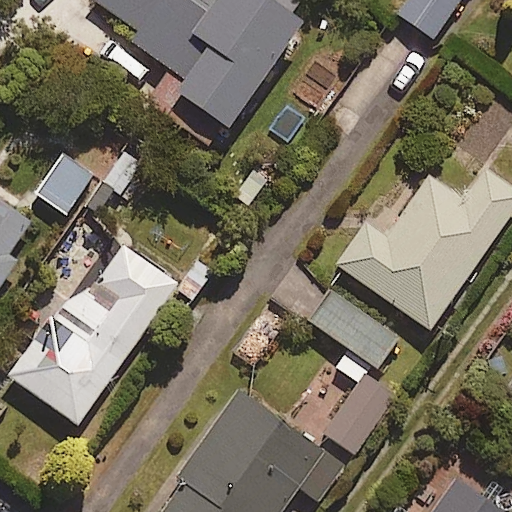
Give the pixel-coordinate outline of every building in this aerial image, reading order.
[(311,35),(263,0),(95,0),(86,12),(174,78),(151,109),(219,159),(311,35)] [(469,0),(413,0),(400,20),(437,46),(469,0)] [(96,180),(67,160),(40,200),(69,220),(96,180)] [(511,225),(511,193),(483,174),(463,202),(434,181),(390,244),(370,229),(340,271),(433,337),(511,225)] [(34,227),(0,203),(0,296),(19,269),(9,263),(34,227)] [(181,291),(125,251),(94,294),(81,284),(11,383),(81,432),(181,291)] [(346,352),(332,371),(355,388),(370,369),(379,376),(400,349),(332,298),(311,326),(346,352)] [(399,400),(368,378),(326,437),(358,459),(399,400)] [(329,511),(353,479),(240,400),(184,480),(190,484),(169,511),(290,511),(302,495),(325,511),(329,511)] [(446,503),(423,487),(405,511),(488,511),(456,489),(446,503)]
